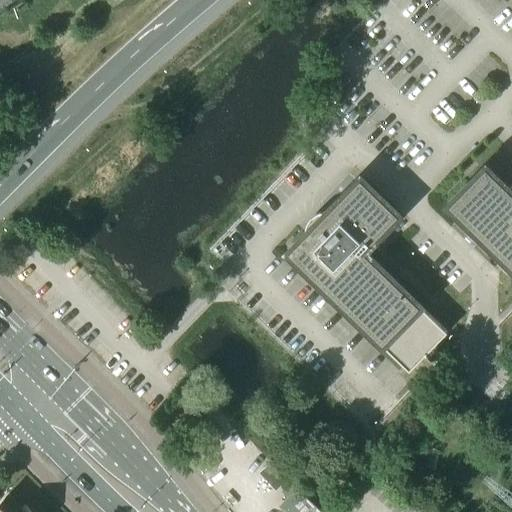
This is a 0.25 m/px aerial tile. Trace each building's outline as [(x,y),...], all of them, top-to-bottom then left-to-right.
[(511,268),(511,193),(508,189),(486,167),(448,206),(511,268)] [(364,253),(400,217),(361,179),(328,212),(332,217),(325,225),(322,222),(315,229),(318,232),(310,240),(305,236),(288,254),(409,372),(447,333),(364,253)] [(356,488),(345,499),(353,506),(364,495),(356,488)] [(321,511),(296,489),(293,492),(280,506),(285,511),(321,511)] [(0,508),(0,511),(31,511),(27,507),(22,511),(8,499),(0,508)]
